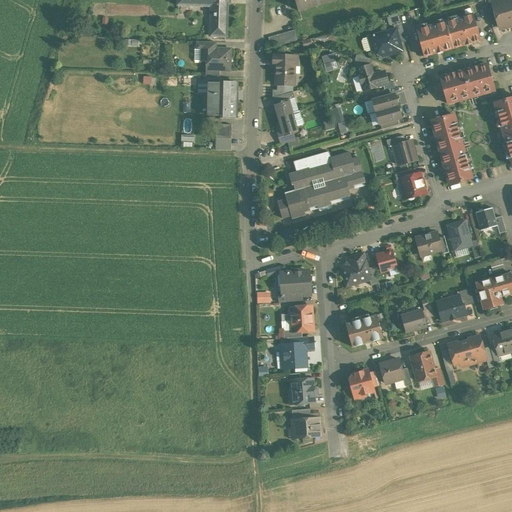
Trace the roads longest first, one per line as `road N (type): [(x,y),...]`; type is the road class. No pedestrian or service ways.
road 1 (track): [(70,0),(28,146),(252,154)]
road 2 (residential): [(258,0),(250,267)]
road 3 (track): [(0,458),(256,462)]
road 4 (track): [(250,267),(259,511)]
road 5 (residential): [(441,200),(404,73),(511,43)]
road 6 (residential): [(332,364),(511,314)]
road 7 (residential): [(323,247),(429,218),(441,200)]
